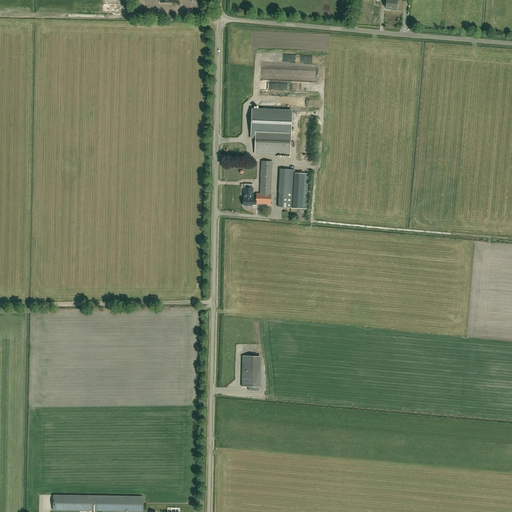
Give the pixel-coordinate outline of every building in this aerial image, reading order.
[(385,0),(385,8),(386,8),(386,9),(390,10),(390,8),(392,8),(392,10),(396,10),(397,0),(396,0),(395,0),(385,0)] [(250,138),(255,138),(254,154),(290,155),(291,130),(292,110),(252,108),(250,138)] [(271,193),(272,161),(261,161),(260,193),(256,193),(256,197),(271,197),(271,193)] [(292,208),(293,192),(294,173),(294,169),(280,169),(278,207),(292,208)] [(306,209),(308,174),(294,173),(293,192),(292,208),(292,209),(306,209)] [(252,197),(253,188),(244,187),(244,196),(252,197)] [(256,198),(252,198),(252,197),(244,196),(244,198),(243,198),(243,205),(252,205),(252,203),(271,204),(271,197),(256,197),(256,198)] [(258,387),(258,356),(243,356),(242,386),(258,387)] [(137,511),(142,511),(143,496),(53,495),(53,510),(138,511),(137,511)]
